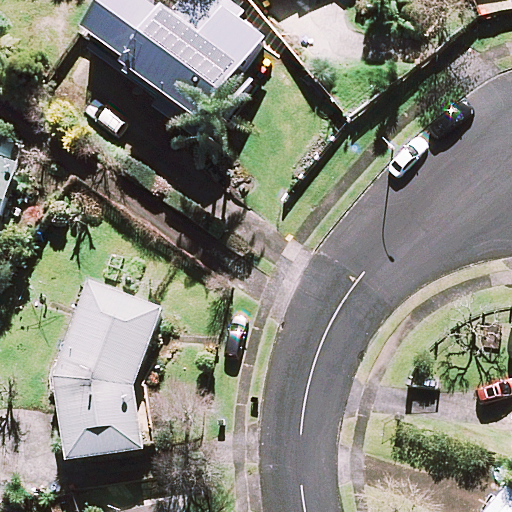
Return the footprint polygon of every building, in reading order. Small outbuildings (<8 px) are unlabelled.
[(254,78),(272,52),(237,30),(246,16),(222,1),(213,14),(195,2),(176,33),(126,1),(93,51),(131,76),(122,91),(159,115),(151,127),(201,160),(231,113),(254,78)] [(356,162),(338,148),(299,195),(317,210),(356,162)] [(0,243),(26,162),(0,154),(0,243)] [(168,323),(103,300),(63,387),(75,475),(145,465),(140,405),(168,323)] [(511,511),(511,502),(503,511),(511,511)]
